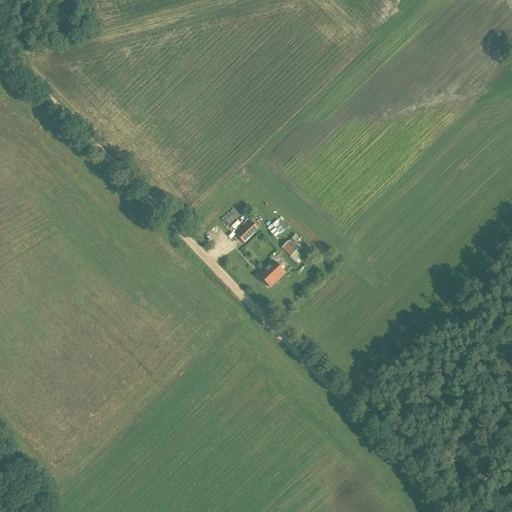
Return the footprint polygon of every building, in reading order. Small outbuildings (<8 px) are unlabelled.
[(233,208),(221,219),(227,227),(240,216),(233,208)] [(243,243),(258,229),(251,221),(235,235),(243,243)] [(275,239),(284,231),(278,225),(270,233),(275,239)] [(291,257),(298,249),(289,240),(281,248),(291,257)] [(269,288),(285,273),(273,261),(258,276),(269,288)]
